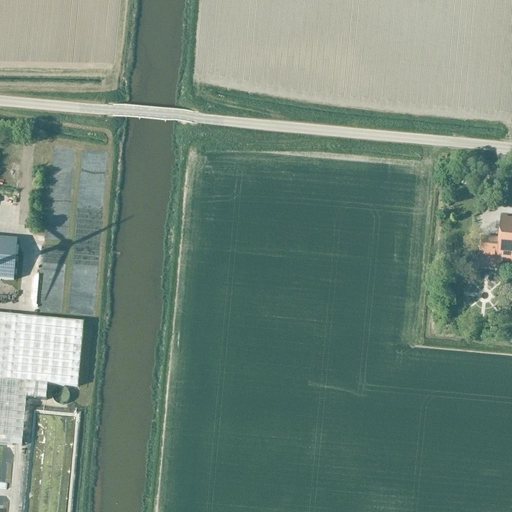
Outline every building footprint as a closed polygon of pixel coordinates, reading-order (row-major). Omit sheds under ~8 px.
[(0,176),(0,194),(12,195),(13,177),(0,176)] [(511,262),(511,218),(501,217),(499,238),(481,237),(479,267),(502,269),(503,261),(511,262)] [(0,314),(83,322),(88,268),(18,262),(20,242),(0,240),(0,314)] [(0,380),(17,382),(23,317),(0,315),(0,380)] [(23,317),(17,382),(46,385),(77,387),(83,323),(23,317)] [(0,444),(21,447),(25,399),(45,401),(46,385),(17,382),(0,380),(0,444)] [(69,475),(74,409),(25,406),(22,461),(29,462),(29,464),(46,465),(45,475),(58,475),(58,474),(69,475)]
